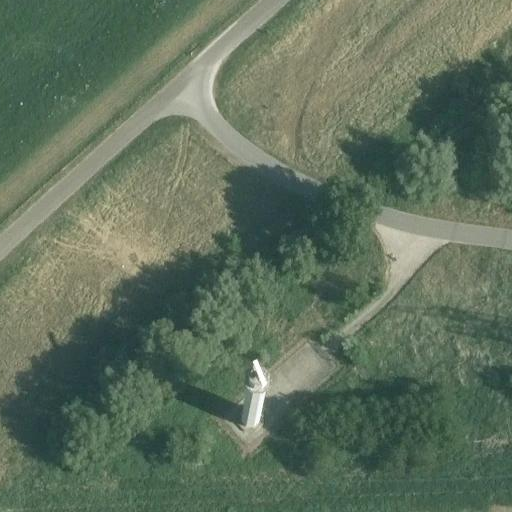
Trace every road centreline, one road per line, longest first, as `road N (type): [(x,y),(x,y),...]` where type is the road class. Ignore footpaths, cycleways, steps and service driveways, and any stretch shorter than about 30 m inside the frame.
road 1 (unclassified): [(511,244),(400,222),(283,177),(225,136),(179,88)]
road 2 (unclassified): [(0,245),(179,88)]
road 3 (unclassified): [(179,88),(275,0)]
